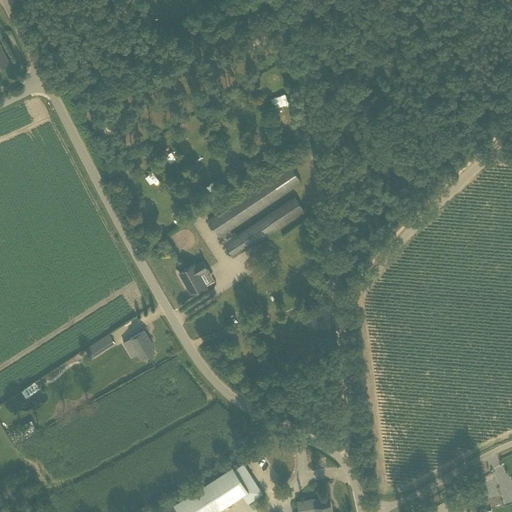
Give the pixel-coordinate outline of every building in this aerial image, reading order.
[(0,67),(9,63),(0,45),(0,67)] [(287,93),(271,93),(272,104),(287,104),(287,93)] [(219,130),(228,127),(225,118),(216,121),(219,130)] [(208,219),(224,244),(234,237),(233,234),(229,229),(301,182),(290,165),(208,219)] [(304,210),(295,196),(237,235),(235,233),(233,234),(234,237),(224,244),(233,256),(304,210)] [(194,264),(179,272),(191,293),(206,284),(200,273),(207,269),(202,261),(195,265),(194,264)] [(151,341),(144,330),(130,338),(142,359),(154,351),(149,342),(151,341)] [(92,344),(98,354),(115,343),(108,333),(92,344)] [(173,504),(177,511),(215,511),(242,495),(248,504),(263,493),(243,463),(234,469),(232,465),(173,504)] [(331,511),(330,504),(326,505),(325,498),(308,500),(308,503),(298,504),(299,511),(309,511),(310,511),(309,511),(331,511)]
